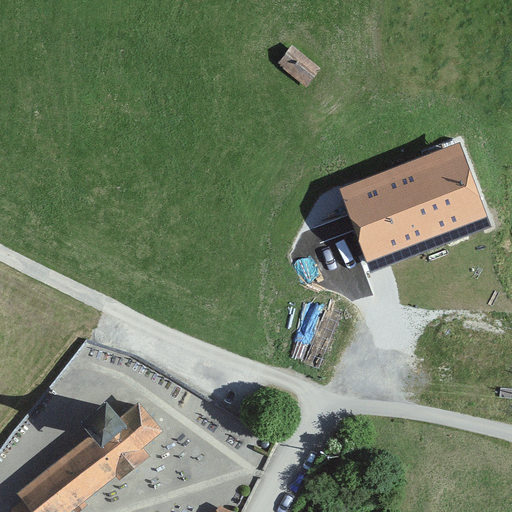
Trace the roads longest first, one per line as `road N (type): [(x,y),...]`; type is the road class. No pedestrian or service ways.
road 1 (residential): [(317,397),(22,261)]
road 2 (residential): [(511,431),(317,397)]
road 3 (residential): [(317,397),(267,511)]
